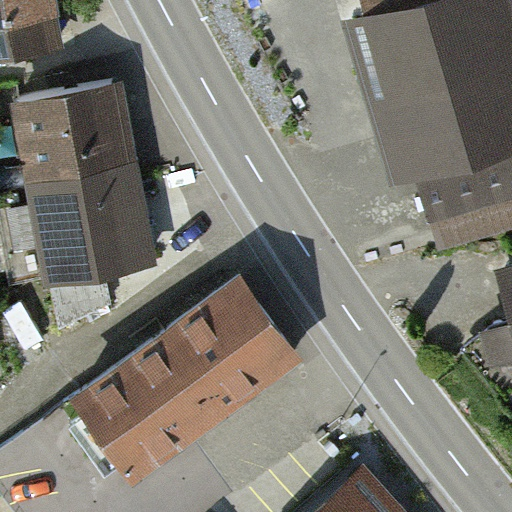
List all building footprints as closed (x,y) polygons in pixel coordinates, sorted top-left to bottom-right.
[(0,0),(0,50),(64,41),(58,0),(0,0)] [(511,0),(428,0),(356,19),(397,174),(425,166),(444,239),(511,220),(511,0)] [(130,83),(26,100),(54,270),(158,253),(130,83)] [(511,267),(503,270),(511,304),(511,267)] [(248,277),(85,388),(140,468),(303,357),(248,277)] [(381,511),(354,481),(317,511),(381,511)]
